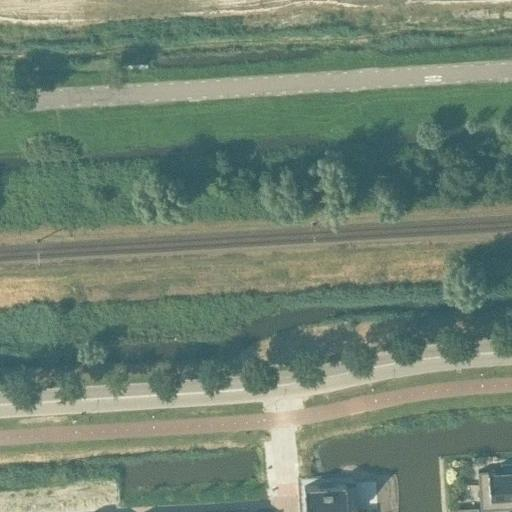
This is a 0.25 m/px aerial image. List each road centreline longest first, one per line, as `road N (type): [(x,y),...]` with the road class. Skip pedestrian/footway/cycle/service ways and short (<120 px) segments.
road 1 (unclassified): [(0,100),(511,69)]
road 2 (unclassified): [(0,406),(280,385)]
road 3 (unclassified): [(280,385),(511,351)]
road 4 (residential): [(280,385),(286,511)]
